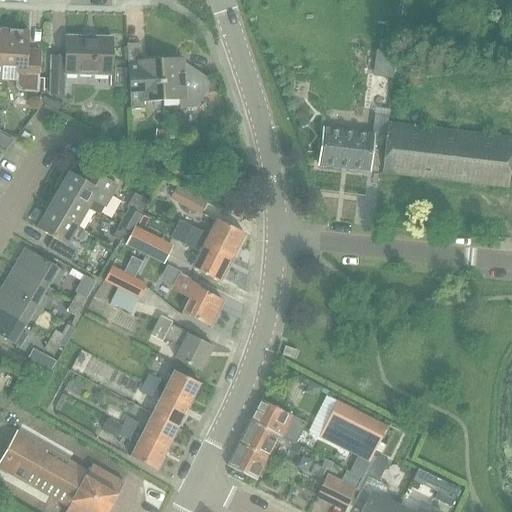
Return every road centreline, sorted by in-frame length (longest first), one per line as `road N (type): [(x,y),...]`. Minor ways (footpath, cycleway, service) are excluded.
road 1 (tertiary): [(191,481),(256,350),(277,239)]
road 2 (tertiary): [(277,239),(276,183),(257,98),(220,0)]
road 3 (residential): [(511,257),(277,239)]
